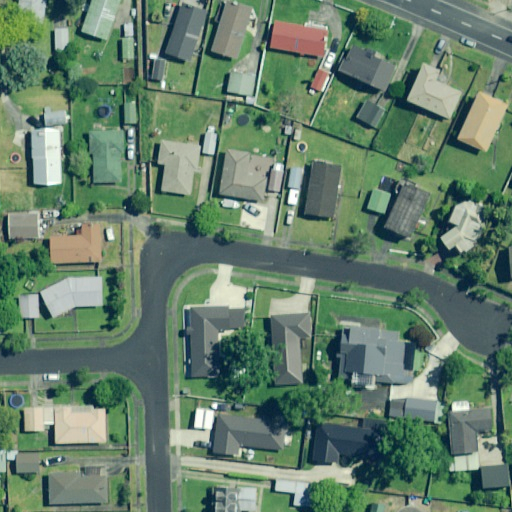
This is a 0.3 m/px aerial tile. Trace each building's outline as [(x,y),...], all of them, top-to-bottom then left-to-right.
[(46,0),(19,0),(16,25),(42,28),(46,0)] [(120,0),(92,0),(82,32),(107,40),(120,0)] [(251,8),(223,0),(220,0),(214,21),(220,23),(211,51),(236,59),(251,8)] [(208,13),(182,4),(166,53),(192,62),(208,13)] [(134,21),(124,21),(124,36),(133,37),(134,21)] [(321,56),(326,26),(306,23),(305,27),(275,22),(270,48),(321,56)] [(68,29),(56,29),(54,51),(67,52),(68,29)] [(135,39),(123,38),(122,60),(135,60),(135,39)] [(353,45),(342,72),(357,79),(355,82),(364,86),(366,82),(384,90),(395,66),(373,56),(374,54),(353,45)] [(120,54),(111,55),(111,69),(120,69),(120,54)] [(166,59),(155,58),(153,79),(164,80),(166,59)] [(439,71),(423,64),(408,101),(449,119),(461,92),(435,81),(439,71)] [(329,74),(317,69),(309,87),(322,92),(329,74)] [(255,76),(232,71),(227,91),(251,96),(255,76)] [(508,105),(480,92),(458,139),(486,152),(508,105)] [(374,127),(386,106),(377,102),(375,106),(365,100),(356,117),(374,127)] [(135,102),(124,103),(125,124),(135,123),(135,102)] [(56,104),(57,112),(51,112),(50,106),(43,107),(46,125),(66,123),(64,103),(56,104)] [(123,153),(123,127),(103,127),(102,131),(90,130),(89,153),(94,153),(93,182),(121,182),(121,153),(123,153)] [(61,184),(59,129),(32,130),(34,185),(61,184)] [(216,134),(205,133),(203,153),(214,154),(216,134)] [(196,168),(200,143),(186,141),(186,144),(161,140),(158,164),(165,165),(161,190),(190,195),(194,168),(196,168)] [(250,153),(227,149),(220,194),(264,201),(268,177),(246,174),(250,153)] [(340,166),(313,163),(305,214),(333,218),(340,166)] [(10,166),(0,165),(0,179),(9,180),(10,166)] [(302,169),(291,167),(288,189),(298,190),(302,169)] [(282,170),(271,169),(269,190),(279,191),(282,170)] [(409,239),(430,193),(416,187),(417,184),(404,178),(403,181),(399,179),(393,194),(399,196),(385,228),(409,239)] [(392,195),(373,189),(367,207),(386,214),(392,195)] [(487,205),(459,195),(448,223),(454,226),(439,237),(448,251),(456,246),(461,254),(475,246),(486,217),(483,216),(487,205)] [(37,214),(10,214),(10,238),(37,238),(37,214)] [(101,262),(100,225),(82,225),(82,236),(50,237),(51,263),(101,262)] [(102,305),(101,279),(68,279),(41,292),(53,317),(78,307),(102,305)] [(38,317),(37,294),(19,296),(20,318),(38,317)] [(191,377),(215,377),(214,348),(218,348),(218,343),(223,343),(223,330),(228,330),(228,307),(190,308),(191,377)] [(308,313),(269,316),(272,348),(291,347),(290,337),(310,336),(308,313)] [(374,382),(396,383),(397,376),(404,377),(406,342),(394,341),(395,328),(350,326),(349,336),(357,337),(355,374),(354,388),(373,389),(374,382)] [(471,401),(449,402),(452,455),(478,454),(477,435),(494,434),(493,407),(471,408),(471,401)] [(71,412),(71,406),(24,408),(25,431),(45,431),(45,424),(55,424),(56,443),(106,442),(105,411),(71,412)] [(283,445),(290,446),(292,433),(284,432),(285,423),(217,416),(213,453),(238,455),(239,446),(282,451),(283,445)] [(337,455),(376,457),(377,431),(385,432),(385,422),(360,420),(359,430),(317,428),(315,463),(336,465),(337,455)] [(19,454),(19,451),(7,450),(7,460),(17,460),(17,472),(40,472),(40,454),(19,454)] [(508,487),(507,466),(481,467),(483,488),(508,487)] [(106,503),(105,467),(84,467),(84,475),(50,475),(51,504),(106,503)] [(313,484),(268,480),(267,490),(295,493),(294,505),(311,507),(313,484)] [(255,511),(255,489),(212,489),(211,511),(238,511),(238,510),(255,511)]
